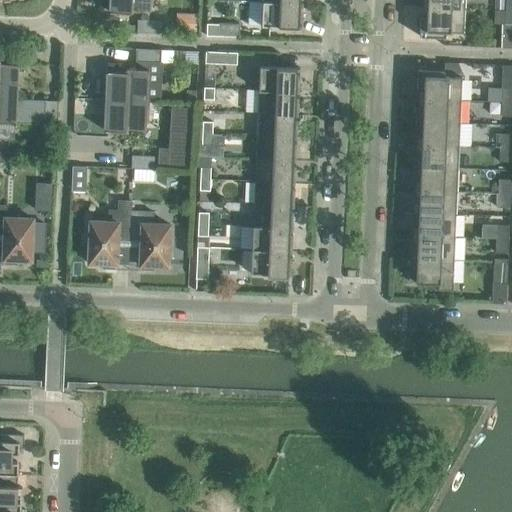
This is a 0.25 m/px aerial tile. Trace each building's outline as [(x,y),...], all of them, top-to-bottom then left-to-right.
[(110,0),(109,13),(130,13),(131,9),(149,10),(150,5),(153,5),(152,0),(110,0)] [(427,0),(427,7),(464,9),(464,0),(427,0)] [(300,4),(262,2),(261,26),(301,28),(301,26),(299,25),(299,21),(301,21),(302,3),(300,3),(300,4)] [(464,9),(427,7),(427,16),(420,16),(419,37),(445,38),(445,32),(463,33),(464,9)] [(183,13),(183,32),(195,32),(196,14),(183,13)] [(136,33),(161,34),(162,21),(137,20),(136,33)] [(206,36),(218,37),(218,25),(206,24),(206,36)] [(511,35),(501,35),(501,47),(511,47),(511,35)] [(204,64),(216,64),(217,52),(205,52),(204,64)] [(0,62),(0,122),(56,125),(58,101),(14,99),(15,89),(16,89),(17,64),(0,62)] [(259,66),(258,90),(296,92),(296,93),(298,93),(299,74),(297,74),(297,70),(299,70),(299,68),(259,66)] [(106,95),(106,99),(146,101),(147,69),(126,68),(126,72),(107,71),(107,77),(104,77),(103,95),(106,95)] [(423,90),(423,99),(461,101),(462,77),(443,76),(444,70),(417,69),(416,90),(423,90)] [(203,88),(203,100),(215,100),(215,88),(203,88)] [(487,88),(486,102),(501,102),(502,88),(501,88),(487,88)] [(511,88),(502,88),(501,102),(511,102),(511,88)] [(258,90),(257,113),(295,115),(295,116),(297,116),(298,97),(296,97),(296,93),(296,92),(258,90)] [(186,91),(185,101),(195,101),(196,91),(186,91)] [(146,101),(106,99),(104,131),(125,132),(125,128),(144,129),(145,124),(148,124),(148,105),(145,105),(146,101)] [(416,108),(415,121),(460,123),(461,101),(423,99),(423,108),(416,108)] [(511,102),(501,102),(500,116),(511,116),(511,102)] [(158,148),(157,166),(188,167),(191,108),(171,107),(169,148),(158,148)] [(257,113),(256,136),(294,137),(294,139),(296,139),(297,120),(295,120),(295,116),(295,115),(257,113)] [(422,135),(421,145),(458,146),(460,123),(415,121),(414,135),(422,135)] [(202,122),(201,133),(213,134),(214,122),(202,122)] [(213,134),(201,133),(201,145),(213,146),(213,134)] [(213,134),(213,146),(223,146),(223,134),(213,134)] [(511,134),(500,134),(499,148),(511,148),(511,134)] [(256,136),(255,159),(293,160),(293,161),(295,161),(296,143),(294,143),(294,139),(294,137),(256,136)] [(414,153),(413,167),(457,169),(458,146),(421,145),(421,154),(414,153)] [(511,149),(511,148),(499,148),(498,162),(511,162),(511,149)] [(8,152),(0,152),(0,162),(9,162),(8,152)] [(148,169),(156,169),(156,157),(131,155),(130,168),(133,168),(148,169)] [(255,159),(254,181),(292,183),(292,184),(294,184),(295,166),(293,165),(293,161),(293,160),(255,159)] [(200,167),(199,179),(211,179),(212,168),(200,167)] [(420,181),(419,190),(456,192),(457,169),(413,167),(413,181),(420,181)] [(153,182),(153,169),(148,169),(133,168),(133,181),(153,182)] [(211,179),(199,179),(199,191),(211,191),(211,179)] [(498,179),(497,193),(510,194),(511,180),(498,179)] [(254,181),(253,204),(291,206),(291,207),(293,207),(294,188),(292,188),(292,184),(292,183),(254,181)] [(412,199),(411,213),(455,214),(456,192),(419,190),(419,199),(412,199)] [(510,194),(497,193),(496,207),(509,208),(510,194)] [(117,241),(129,241),(130,211),(131,201),(117,200),(117,210),(108,210),(107,222),(90,221),(88,263),(101,263),(100,269),(116,270),(117,241)] [(253,204),(252,227),(290,228),(290,230),(292,230),(293,211),(291,211),(291,207),(291,206),(253,204)] [(0,235),(4,236),(2,265),(18,265),(18,260),(31,260),(31,251),(43,251),(44,224),(32,223),(33,219),(15,218),(16,206),(0,205),(0,235)] [(130,211),(129,241),(141,241),(139,271),(155,271),(155,266),(167,266),(169,225),(152,224),(152,212),(130,211)] [(198,213),(197,224),(209,225),(210,213),(198,213)] [(418,227),(417,236),(454,237),(455,214),(411,213),(411,226),(418,227)] [(209,225),(197,224),(197,236),(209,237),(209,225)] [(496,225),(495,239),(508,240),(509,226),(496,225)] [(252,227),(251,250),(289,251),(289,253),(291,253),(292,234),(290,234),(290,230),(290,228),(252,227)] [(410,245),(409,258),(453,260),(454,237),(417,236),(417,245),(410,245)] [(508,240),(495,239),(495,253),(508,254),(508,240)] [(196,247),(196,259),(208,260),(208,248),(196,247)] [(289,251),(251,250),(250,273),(267,274),(267,277),(288,278),(288,275),(290,275),(291,257),(289,257),(289,253),(289,251)] [(453,260),(409,258),(409,272),(416,272),(415,282),(437,283),(437,289),(452,290),(453,260)] [(492,284),(506,284),(507,259),(493,259),(492,284)] [(0,474),(17,475),(18,462),(11,462),(11,455),(18,455),(18,448),(23,449),(23,435),(0,434),(0,474)] [(0,511),(20,511),(21,498),(16,497),(16,489),(20,489),(20,491),(21,491),(21,487),(17,487),(17,475),(0,474),(0,511)]
